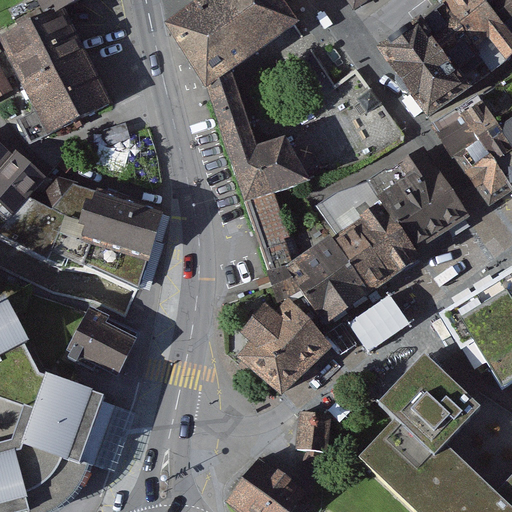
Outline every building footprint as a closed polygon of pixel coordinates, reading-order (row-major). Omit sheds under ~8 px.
[(45,0),(57,20),(90,0),(45,0)] [(238,91),(233,77),(302,29),(282,0),(211,0),(172,27),(212,92),(214,98),(250,206),(274,198),(311,186),(290,143),(259,153),(238,91)] [(338,0),(351,20),(381,0),(338,0)] [(511,35),(485,0),(453,0),(427,20),(449,52),(462,42),(489,79),(511,61),(511,35)] [(511,0),(485,0),(511,35),(511,0)] [(427,20),(383,54),(430,124),(475,89),(449,52),(427,20)] [(41,23),(5,43),(57,138),(109,109),(78,53),(62,62),(41,23)] [(511,145),(511,87),(485,107),(511,145)] [(370,95),(356,105),(366,118),(380,109),(370,95)] [(493,215),(511,201),(511,145),(485,107),(438,136),(493,215)] [(46,179),(13,152),(9,156),(0,148),(0,195),(19,212),(46,179)] [(368,187),(382,207),(417,255),(469,217),(438,174),(427,182),(413,163),(368,187)] [(382,207),(368,187),(337,198),(317,211),(336,239),(382,207)] [(140,286),(163,215),(90,192),(67,262),(140,286)] [(274,198),(250,206),(273,274),(297,267),(274,198)] [(336,239),(332,243),(371,298),(422,262),(417,255),(382,207),(336,239)] [(273,274),(278,290),(321,335),(371,298),(332,243),(297,267),(273,274)] [(511,279),(445,319),(466,354),(479,346),(506,391),(511,387),(511,279)] [(226,357),(285,399),(335,350),(321,335),(278,290),(222,310),(226,357)] [(0,511),(33,511),(28,494),(45,489),(50,485),(56,481),(69,464),(88,470),(112,399),(51,379),(26,353),(32,349),(7,301),(0,304),(0,511)] [(141,346),(91,319),(74,351),(124,378),(141,346)] [(481,412),(421,358),(367,414),(379,426),(346,461),(400,511),(511,511),(511,470),(492,492),(447,447),(481,412)] [(329,416),(295,412),(290,452),(304,453),(303,463),(319,464),(320,453),(323,453),(325,453),(329,420),(329,416)] [(290,511),(303,496),(254,458),(218,503),(229,511),(290,511)]
